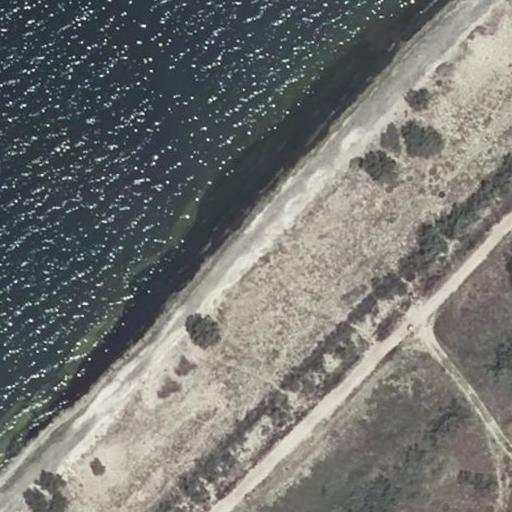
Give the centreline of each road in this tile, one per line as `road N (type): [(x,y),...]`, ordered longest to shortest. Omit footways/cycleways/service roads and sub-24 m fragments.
road 1 (track): [(215,511),(511,218)]
road 2 (track): [(409,321),(511,448)]
